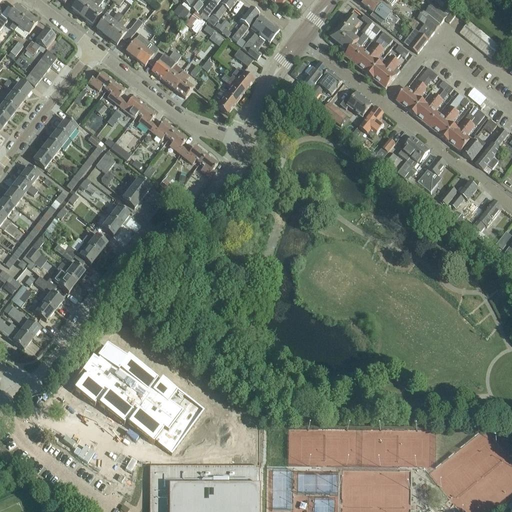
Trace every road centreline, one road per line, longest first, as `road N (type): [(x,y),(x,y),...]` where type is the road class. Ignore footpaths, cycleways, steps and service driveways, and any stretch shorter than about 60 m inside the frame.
road 1 (residential): [(27,386),(142,251),(209,198),(247,141)]
road 2 (residential): [(511,205),(304,41)]
road 3 (residential): [(247,141),(180,116),(93,48)]
road 4 (residential): [(93,48),(0,167)]
